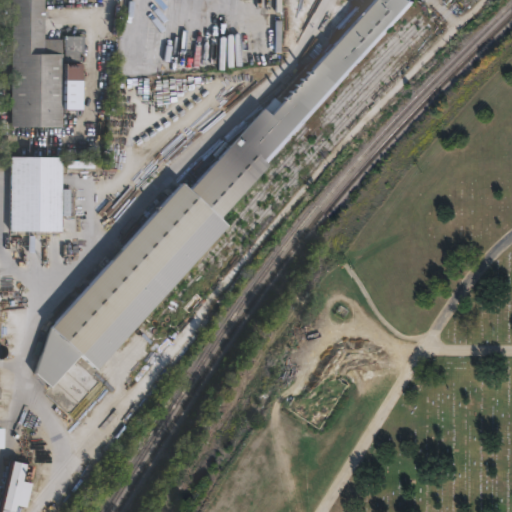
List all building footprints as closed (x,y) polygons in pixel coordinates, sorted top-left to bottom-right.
[(44,0),(44,39),(63,39),(62,128),(11,127),(13,0),(44,0)] [(421,0),(226,214),(234,221),(97,371),(103,376),(73,410),(50,389),(55,383),(41,370),(57,324),(189,180),(196,186),(270,105),(277,111),(378,0),(421,0)] [(89,36),(88,52),(69,52),(70,36),(89,36)] [(88,64),(87,82),(71,82),(72,63),(88,64)] [(66,233),(15,232),(16,158),(66,158),(66,233)] [(36,486),(30,510),(21,508),(20,511),(6,511),(18,464),(31,467),(27,484),(36,486)]
